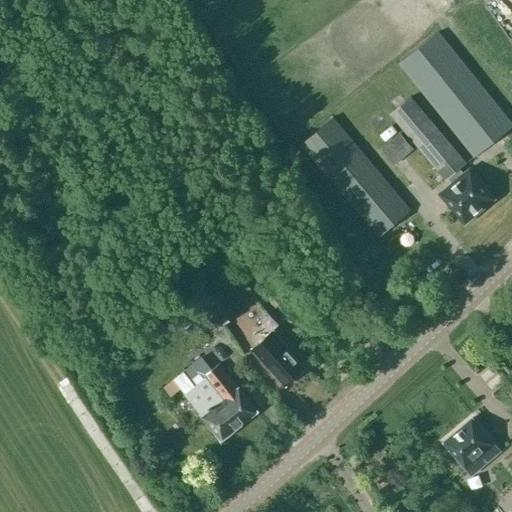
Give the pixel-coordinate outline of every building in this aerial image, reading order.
[(502,35),(511,31),(511,0),(490,0),(489,1),(502,35)] [(435,34),(399,62),(475,156),(511,125),(437,32),(435,34)] [(465,163),(410,96),(390,112),(446,179),(448,178),(451,182),(463,172),(459,168),(465,163)] [(332,118),(301,143),(379,236),(409,210),(332,118)] [(413,148),(400,133),(381,149),(393,164),(413,148)] [(495,198),(469,167),(463,172),(451,182),(438,193),(464,224),(495,198)] [(218,290),(203,301),(223,326),(237,314),(218,290)] [(172,316),(183,331),(207,314),(196,298),(172,316)] [(143,338),(153,354),(165,346),(154,331),(143,338)] [(284,347),(286,345),(274,332),(255,349),(266,361),(265,363),(286,385),(304,368),(284,347)] [(219,363),(211,369),(201,356),(173,379),(185,393),(184,394),(202,416),(201,416),(220,440),(257,411),(219,363)] [(470,475),(499,451),(471,417),(442,442),(470,475)]
